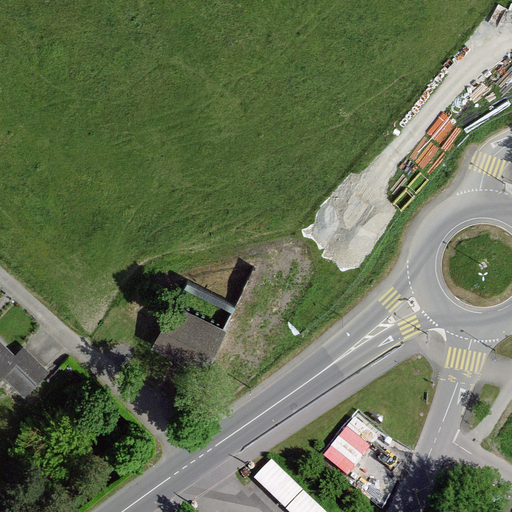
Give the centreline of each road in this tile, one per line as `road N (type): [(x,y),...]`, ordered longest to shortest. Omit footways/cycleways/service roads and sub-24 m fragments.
road 1 (tertiary): [(431,295),(194,461)]
road 2 (residential): [(194,461),(0,275)]
road 3 (tertiary): [(477,203),(434,230),(424,255),(431,295)]
